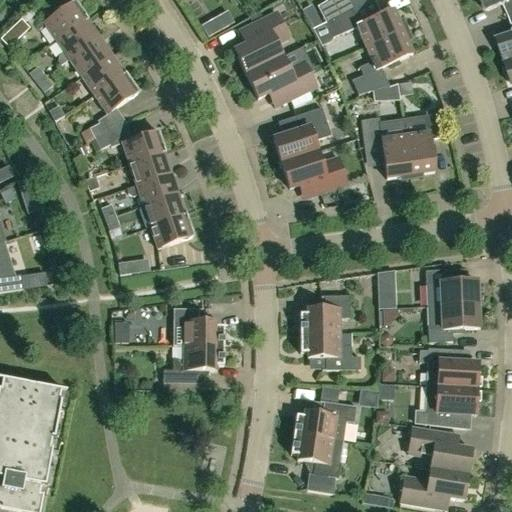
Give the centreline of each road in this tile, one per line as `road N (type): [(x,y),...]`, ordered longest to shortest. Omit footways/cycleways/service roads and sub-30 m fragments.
road 1 (residential): [(261,253),(216,89),(162,0)]
road 2 (residential): [(244,511),(258,452),(261,253)]
road 3 (residential): [(261,253),(507,218)]
road 4 (residential): [(507,218),(477,85),(442,0)]
